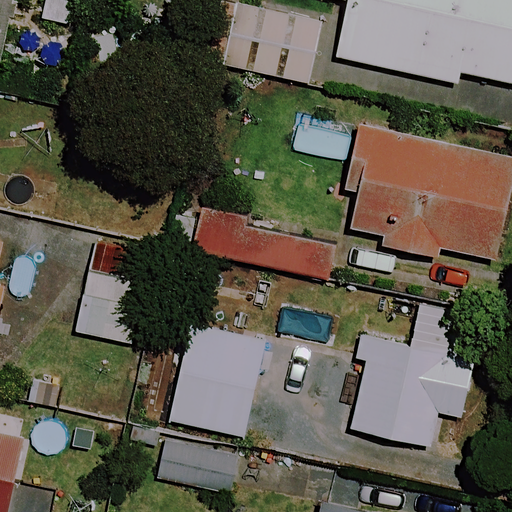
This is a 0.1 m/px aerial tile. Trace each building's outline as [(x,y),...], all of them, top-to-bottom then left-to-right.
[(0,0),(0,81),(16,0),(0,0)] [(327,22),(225,0),(221,0),(209,62),(314,84),(327,22)] [(511,0),(361,0),(351,48),(511,82),(511,0)] [(382,233),(380,243),(438,255),(440,246),(495,257),(511,177),(511,156),(367,126),(354,189),(363,191),(355,228),(382,233)] [(299,231),(206,208),(196,251),(288,274),(299,231)] [(0,328),(18,243),(0,239),(0,328)] [(154,255),(100,243),(80,331),(134,343),(154,255)] [(270,340),(195,323),(173,420),(249,437),(270,340)] [(475,358),(359,333),(353,362),(369,365),(355,429),(432,446),(439,411),(463,416),(475,358)] [(243,455),(162,440),(155,478),(236,493),(243,455)]
